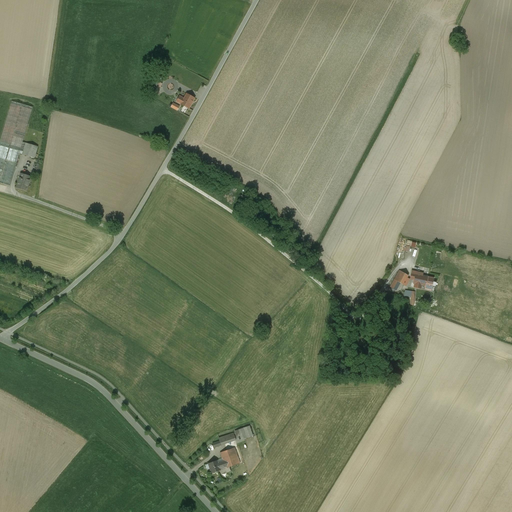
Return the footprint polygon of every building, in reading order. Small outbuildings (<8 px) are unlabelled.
[(186,94),(184,99),(179,96),(176,102),(181,104),(189,109),(194,98),(186,94)] [(11,101),(0,140),(0,183),(10,186),(19,154),(35,158),(38,147),(23,142),(33,107),(11,101)] [(31,177),(21,174),(16,188),(26,191),(28,186),(26,185),(29,177),(31,177)] [(399,271),(396,275),(394,280),(397,282),(403,285),(408,276),(399,271)] [(422,274),(412,271),(410,279),(414,280),(414,283),(415,284),(414,287),(420,288),(421,285),(425,286),(424,289),(431,291),(433,279),(422,276),(422,274)] [(249,426),(237,430),(241,440),(252,436),(249,426)] [(233,434),(219,439),(219,441),(220,441),(221,445),(235,440),(233,434)] [(234,448),(220,453),(223,462),(225,469),(229,467),(239,464),(234,448)] [(216,461),(208,464),(211,473),(219,471),(221,475),(231,472),(229,467),(225,469),(223,462),(218,464),(217,461),(216,461)]
